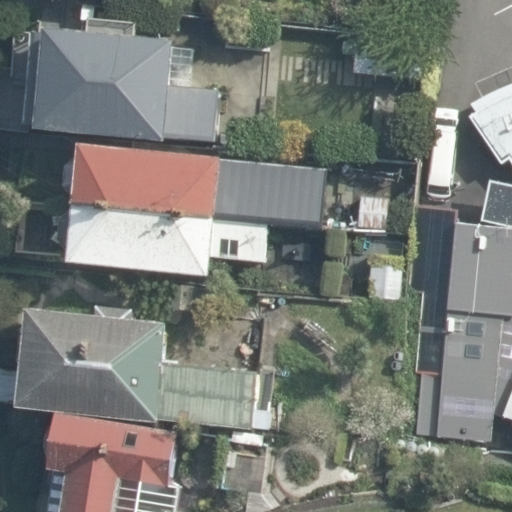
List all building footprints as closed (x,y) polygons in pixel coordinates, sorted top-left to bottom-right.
[(24,127),(168,143),(169,137),(220,143),(225,96),(177,91),(181,48),(142,44),(144,23),(94,18),(92,32),(35,26),(24,127)] [(358,73),(427,81),(432,37),(363,29),(358,73)] [(492,411),(511,418),(511,83),(503,86),(484,94),(467,104),(500,162),(511,158),(511,160),(511,185),(489,179),(485,226),(458,224),(438,436),(491,442),(492,411)] [(79,202),(78,207),(319,230),(324,174),(225,165),(226,160),(84,147),(83,157),(68,168),(67,187),(79,202)] [(358,229),(392,233),(396,199),(362,195),(358,229)] [(420,211),(416,453),(428,449),(457,215),(420,211)] [(275,232),(73,212),(68,269),(211,283),(213,264),(271,270),(275,232)] [(371,302),(401,305),(405,261),(376,258),(371,302)] [(22,410),(273,433),(274,412),(262,411),(265,371),(170,363),(174,326),(139,322),(140,311),(101,308),(100,317),(33,311),(33,318),(25,326),(21,367),(26,371),(2,369),(0,388),(0,403),(23,406),(22,410)] [(181,511),(186,488),(176,487),(184,435),(63,415),(62,422),(52,431),(47,444),(48,457),(54,469),(47,511),(181,511)] [(221,482),(262,487),(268,437),(227,432),(221,482)]
